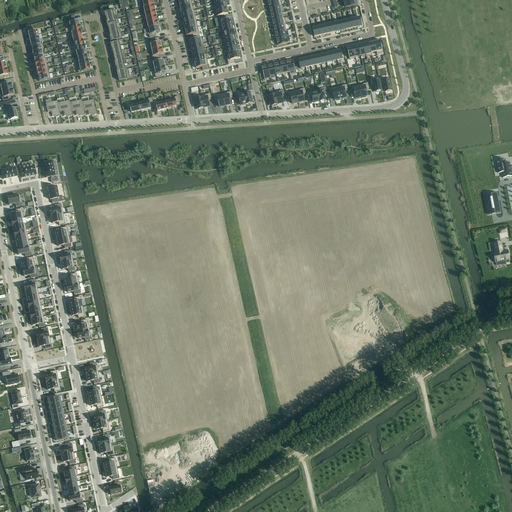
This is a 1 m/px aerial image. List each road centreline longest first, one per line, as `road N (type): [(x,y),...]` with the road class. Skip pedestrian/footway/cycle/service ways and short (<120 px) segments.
road 1 (unclassified): [(209,511),(485,325),(511,316)]
road 2 (tertiary): [(261,115),(397,104),(406,87),(383,0)]
road 3 (residential): [(71,357),(36,183),(0,192)]
road 4 (residential): [(123,124),(98,15),(85,18),(99,78)]
road 5 (residential): [(34,93),(21,36),(8,39),(28,130)]
road 6 (residential): [(103,511),(71,357)]
road 7 (unclassified): [(58,511),(28,366)]
road 8 (unclassified): [(28,366),(0,231)]
